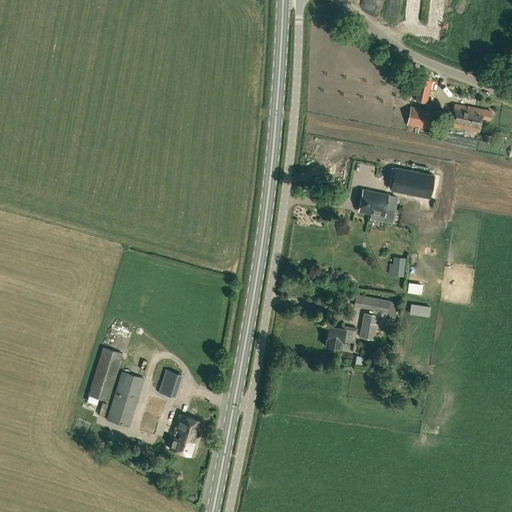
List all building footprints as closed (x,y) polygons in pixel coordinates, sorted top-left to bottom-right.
[(421,77),(416,98),(428,101),(432,79),(421,77)] [(490,120),(492,111),(468,106),(455,103),(450,125),(479,131),(482,118),(490,120)] [(433,130),(436,111),(411,106),(407,124),(433,130)] [(437,177),(398,169),(394,191),(433,199),(437,177)] [(363,190),(359,210),(372,213),(371,218),(383,220),(385,208),(394,210),(397,197),(363,190)] [(342,202),(331,204),(335,220),(345,218),(342,202)] [(394,249),(395,240),(386,239),(385,248),(394,249)] [(402,276),(404,264),(390,263),(389,274),(402,276)] [(421,293),(423,283),(409,281),(407,291),(421,293)] [(393,329),(398,302),(390,300),(356,294),(354,305),(385,311),(385,316),(378,315),(379,315),(363,312),(359,336),(374,339),(377,326),(393,329)] [(339,327),(328,325),(324,348),(341,350),(343,339),(354,341),(356,328),(339,324),(339,327)] [(114,332),(121,335),(124,329),(118,326),(114,332)] [(107,400),(121,352),(104,347),(89,395),(107,400)] [(182,374),(166,369),(158,392),(175,397),(182,374)] [(129,426),(144,378),(122,371),(107,419),(129,426)] [(154,427),(168,398),(156,393),(143,421),(154,427)] [(99,414),(104,416),(108,403),(103,402),(99,414)] [(175,430),(198,437),(203,422),(180,415),(175,430)] [(198,437),(175,430),(169,448),(192,455),(198,437)]
